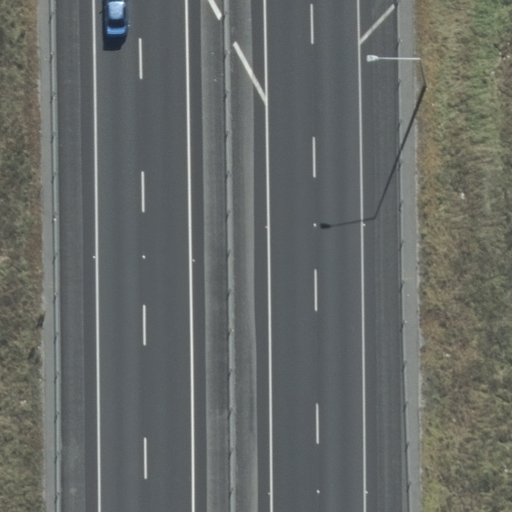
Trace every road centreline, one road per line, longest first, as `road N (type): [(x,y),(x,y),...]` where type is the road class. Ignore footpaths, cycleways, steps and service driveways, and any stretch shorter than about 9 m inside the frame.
road 1 (motorway): [(311,0),(319,511)]
road 2 (motorway): [(144,511),(138,0)]
